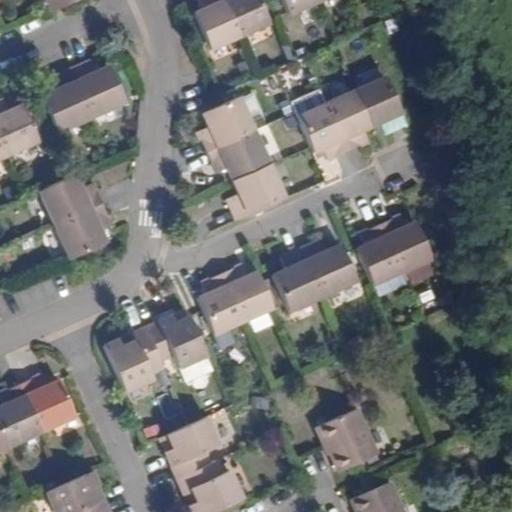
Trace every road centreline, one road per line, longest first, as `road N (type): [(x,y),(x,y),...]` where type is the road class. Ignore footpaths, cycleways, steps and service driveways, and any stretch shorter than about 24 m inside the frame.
road 1 (residential): [(143,278),(401,160)]
road 2 (residential): [(143,278),(166,49),(147,0)]
road 3 (residential): [(62,312),(149,511)]
road 4 (residential): [(120,0),(0,53)]
